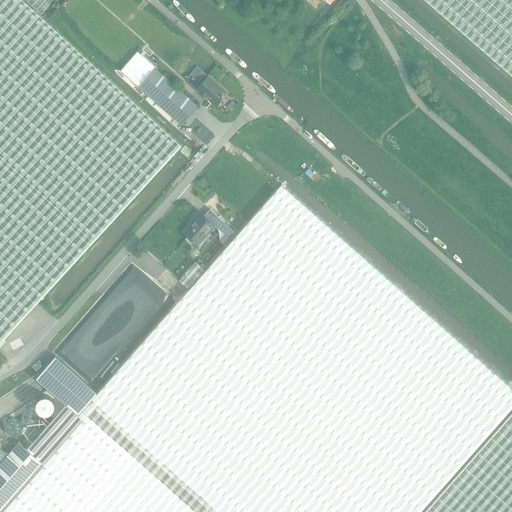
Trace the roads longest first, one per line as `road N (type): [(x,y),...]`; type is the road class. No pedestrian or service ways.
road 1 (unclassified): [(0,374),(25,362),(259,99)]
road 2 (residential): [(511,320),(259,99)]
road 3 (unknown): [(511,196),(405,105),(364,21),(366,7)]
road 4 (tertiary): [(379,0),(511,115)]
road 5 (residential): [(259,99),(148,0)]
